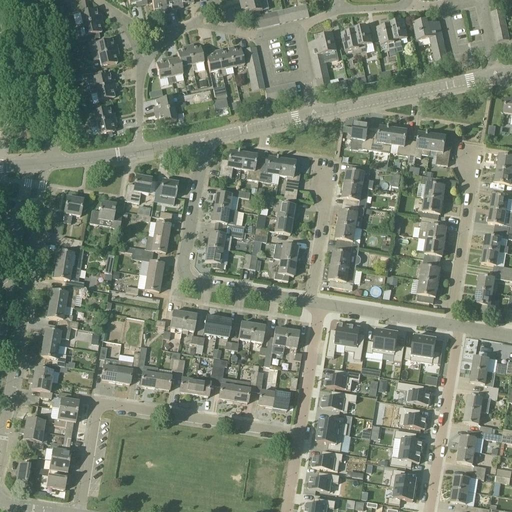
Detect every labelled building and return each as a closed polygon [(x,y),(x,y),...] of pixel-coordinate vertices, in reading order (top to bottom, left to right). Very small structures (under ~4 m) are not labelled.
[(62,0),(50,3),(51,9),(63,6),(62,0)] [(151,0),(152,1),(154,11),(160,10),(160,12),(166,11),(166,9),(163,0),(151,0)] [(163,0),(166,9),(171,7),(172,10),(177,9),(175,0),(163,0)] [(186,0),(175,0),(177,9),(183,7),(182,5),(188,4),(186,0)] [(259,0),(242,4),(243,10),(246,9),(247,15),(254,14),(255,18),(259,17),(261,17),(260,12),(263,12),(260,0),(259,0)] [(87,1),(81,2),(84,13),(89,12),(87,1)] [(81,2),(75,3),(78,15),(80,14),(84,13),(81,2)] [(69,4),(72,16),(78,15),(75,3),(69,4)] [(63,6),(66,18),(72,16),(69,4),(63,6)] [(300,8),(303,20),(309,18),(307,6),(300,8)] [(294,9),(297,21),(303,20),(300,8),(294,9)] [(288,11),(291,22),(297,21),(294,9),(288,11)] [(83,25),(100,22),(99,16),(97,17),(96,11),(89,12),(84,13),(80,14),(83,25)] [(492,20),(504,17),(503,11),(491,13),(492,20)] [(277,13),(279,25),(286,23),(283,12),(277,13)] [(271,15),(273,26),(279,25),(277,13),(271,15)] [(265,16),(267,28),(273,26),(271,15),(265,16)] [(259,17),(262,29),(267,28),(265,16),(261,17),(259,17)] [(256,30),(262,29),(259,17),(255,18),(253,19),(256,30)] [(439,24),(431,25),(430,18),(423,20),(424,23),(413,25),(417,43),(430,40),(442,37),(439,24)] [(95,35),(101,34),(99,28),(102,27),(101,22),(100,22),(83,25),(76,27),(80,43),(96,40),(95,35)] [(389,51),(395,50),(389,22),(381,24),(382,29),(377,30),(381,48),(388,46),(389,51)] [(389,22),(395,50),(396,50),(397,54),(403,53),(402,48),(400,41),(408,40),(404,22),(395,24),(393,24),(392,22),(389,22)] [(505,23),(493,25),(495,31),(506,29),(505,23)] [(354,28),(360,55),(366,54),(365,47),(372,45),(368,28),(357,30),(357,27),(354,28)] [(354,28),(345,30),(346,34),(341,35),(345,53),(352,52),(353,56),(360,55),(354,28)] [(506,29),(495,31),(496,37),(508,35),(506,29)] [(325,64),(338,61),(333,35),(322,38),(321,35),(315,36),(316,43),(309,45),(312,59),(323,56),(325,62),(325,64)] [(508,35),(496,37),(497,44),(509,41),(508,35)] [(431,46),(443,43),(442,37),(430,40),(431,46)] [(92,54),(93,58),(116,52),(115,47),(113,47),(112,41),(96,45),(97,53),(92,54)] [(443,43),(431,46),(433,52),(444,49),(443,43)] [(203,64),(200,48),(194,50),(193,47),(188,49),(193,72),(194,72),(195,74),(206,72),(206,70),(205,70),(203,64)] [(188,49),(182,50),(183,52),(177,53),(178,61),(179,61),(181,69),(188,68),(189,73),(193,72),(188,49)] [(245,57),(256,55),(255,49),(243,51),(245,57)] [(444,49),(433,52),(434,58),(446,55),(444,49)] [(240,51),(234,52),(234,50),(228,51),(228,53),(229,53),(232,69),(244,66),(240,51)] [(115,58),(118,58),(116,52),(93,58),(94,61),(99,60),(101,68),(116,64),(115,58)] [(229,53),(228,53),(223,54),(223,52),(217,53),(222,77),(226,76),(225,70),(232,69),(229,53)] [(222,77),(217,53),(212,55),(212,57),(206,58),(210,74),(217,72),(218,78),(222,77)] [(256,55),(245,57),(246,63),(258,61),(256,55)] [(446,55),(434,58),(435,64),(447,61),(446,55)] [(323,56),(312,59),(313,65),(325,62),(323,56)] [(179,61),(178,61),(173,62),(173,59),(167,61),(172,84),(176,84),(175,78),(183,76),(181,69),(179,61)] [(167,61),(161,62),(162,64),(156,65),(159,81),(167,79),(168,85),(172,84),(167,61)] [(258,61),(246,63),(247,69),(259,67),(258,61)] [(259,67),(247,69),(249,75),(260,73),(259,67)] [(326,68),(314,70),(316,77),(327,74),(326,68)] [(260,73),(249,75),(250,81),(262,78),(260,73)] [(327,74),(316,77),(317,83),(329,80),(328,77),(327,74)] [(113,81),(110,82),(109,76),(93,79),(95,87),(89,88),(90,92),(114,87),(113,81)] [(262,78),(250,81),(251,87),(263,84),(262,78)] [(356,79),(347,81),(349,89),(358,87),(356,79)] [(329,80),(317,83),(318,89),(330,86),(329,80)] [(207,88),(205,81),(198,82),(200,90),(207,88)] [(263,84),(251,87),(252,93),(264,91),(263,84)] [(288,86),(290,98),(297,96),(294,85),(288,86)] [(282,87),(285,99),(290,98),(288,86),(282,87)] [(320,94),(331,92),(331,91),(330,86),(318,89),(320,94)] [(114,87),(90,92),(91,96),(96,95),(98,102),(114,99),(113,93),(115,92),(114,87)] [(276,88),(279,100),(285,99),(282,87),(276,88)] [(270,90),(273,101),(279,100),(276,88),(270,90)] [(223,89),(215,91),(217,97),(224,96),(223,89)] [(270,90),(264,91),(267,103),(273,101),(270,90)] [(180,109),(179,105),(173,107),(171,99),(155,102),(157,108),(154,109),(156,114),(180,109)] [(226,100),(213,103),(215,112),(228,109),(226,100)] [(241,109),(241,108),(239,103),(231,105),(232,106),(229,107),(230,112),(241,109)] [(180,109),(156,114),(157,120),(159,119),(160,125),(176,122),(175,114),(180,113),(180,109)] [(113,115),(110,116),(109,110),(93,113),(95,121),(89,122),(90,126),(114,121),(113,115)] [(114,121),(90,126),(91,130),(97,129),(98,136),(114,133),(113,127),(115,126),(114,121)] [(370,153),(372,140),(366,139),(368,127),(355,125),(350,152),(359,153),(359,151),(370,153)] [(393,131),(389,131),(389,129),(388,129),(388,130),(380,129),(378,141),(372,140),(370,153),(381,155),(382,154),(390,156),(391,148),(393,131)] [(411,146),(405,145),(407,133),(406,133),(393,131),(391,148),(398,149),(397,157),(409,159),(411,146)] [(429,154),(432,137),(428,136),(428,135),(427,135),(426,136),(419,135),(417,147),(411,146),(409,159),(408,166),(415,167),(416,160),(421,161),(421,157),(429,158),(429,154)] [(432,137),(429,154),(437,155),(436,167),(448,168),(450,152),(444,151),(446,139),(445,138),(445,139),(432,137)] [(243,155),(238,155),(239,153),(237,153),(237,154),(229,153),(228,165),(221,164),(219,178),(231,180),(232,169),(240,171),(243,155)] [(243,155),(240,171),(248,172),(247,181),(258,183),(260,170),(254,170),(256,157),(243,155)] [(511,158),(499,157),(499,158),(497,171),(511,172),(511,158)] [(266,172),(260,170),(258,183),(270,185),(271,176),(279,178),(281,162),(277,161),(277,160),(276,160),(268,159),(266,172)] [(297,192),(299,177),(293,176),(295,163),(294,163),(294,164),(281,162),(279,178),(287,179),(285,190),(297,192)] [(368,191),(372,191),(374,183),(368,182),(370,170),(349,166),(348,172),(347,172),(345,186),(343,186),(344,187),(368,190),(368,191)] [(495,184),(494,185),(511,187),(511,172),(497,171),(495,184)] [(141,195),(149,196),(151,180),(136,178),(134,190),(127,189),(124,203),(139,205),(141,195)] [(425,200),(443,203),(443,202),(445,188),(443,188),(444,182),(444,181),(422,179),(421,186),(427,187),(425,200)] [(177,185),(162,182),(160,198),(167,199),(166,205),(173,206),(177,185)] [(346,208),(365,211),(368,191),(368,190),(344,187),(342,200),(347,201),(346,207),(342,207),(346,208)] [(250,195),(220,190),(219,195),(216,195),(213,209),(229,212),(231,198),(249,201),(250,195)] [(274,198),(261,196),(260,203),(273,205),(274,198)] [(511,200),(508,200),(493,197),(490,211),(506,214),(511,214),(511,200)] [(83,201),(82,201),(82,202),(67,199),(63,224),(70,225),(72,217),(80,218),(83,201)] [(436,216),(440,217),(442,203),(443,203),(425,200),(423,214),(418,213),(417,219),(421,220),(438,223),(435,222),(436,216)] [(115,207),(101,205),(100,212),(99,212),(99,214),(92,212),(89,225),(97,227),(98,223),(111,225),(111,230),(119,231),(122,218),(113,217),(115,207)] [(294,208),(279,205),(276,220),(292,222),(294,208)] [(149,218),(151,209),(139,207),(137,215),(149,218)] [(365,211),(346,208),(345,214),(340,213),(338,227),(356,230),(360,231),(363,218),(364,218),(365,211)] [(211,224),(233,227),(232,233),(243,235),(244,228),(235,227),(237,213),(229,212),(213,209),(211,224)] [(503,228),(504,228),(505,220),(511,221),(511,214),(506,214),(490,211),(488,224),(488,225),(503,228)] [(151,218),(139,216),(138,222),(150,224),(151,218)] [(292,222),(276,220),(274,234),(290,237),(292,222)] [(418,240),(427,242),(445,245),(444,244),(447,231),(443,230),(444,224),(438,223),(421,220),(418,240)] [(170,227),(156,225),(153,239),(168,241),(170,227)] [(339,248),(359,252),(359,247),(356,244),(353,243),(356,230),(338,227),(337,227),(338,227),(335,241),(340,242),(339,248)] [(268,232),(256,230),(255,237),(267,239),(268,232)] [(229,253),(230,246),(224,245),(225,237),(209,235),(207,249),(222,252),(229,253)] [(148,238),(147,238),(145,252),(125,248),(124,254),(132,255),(132,256),(148,258),(149,253),(165,255),(168,241),(153,239),(148,238)] [(508,249),(500,248),(501,240),(486,238),(486,239),(484,251),(499,254),(507,255),(508,249)] [(81,251),(82,243),(60,239),(59,247),(71,249),(81,251)] [(423,262),(436,264),(437,258),(442,259),(444,245),(445,245),(427,242),(423,262)] [(298,249),(282,247),(275,245),(273,260),(280,261),(295,264),(298,249)] [(389,248),(382,247),(381,255),(388,256),(389,248)] [(331,268),(355,272),(356,267),(359,266),(360,265),(361,261),(360,259),(358,258),(359,252),(339,248),(338,254),(334,254),(331,268)] [(83,251),(81,251),(71,249),(70,255),(58,253),(55,266),(80,271),(83,251)] [(222,252),(207,249),(204,264),(211,265),(210,270),(222,272),(223,266),(220,265),(222,252)] [(481,266),(494,268),(497,268),(499,254),(484,251),(482,265),(481,265),(481,266)] [(163,266),(149,264),(147,264),(148,258),(132,256),(132,255),(131,261),(141,263),(138,277),(147,278),(161,281),(163,266)] [(251,256),(245,255),(243,270),(249,271),(251,256)] [(251,256),(249,271),(255,272),(256,262),(257,257),(251,256)] [(295,264),(280,261),(278,274),(274,273),(274,281),(288,283),(288,277),(293,278),(293,277),(294,271),(295,264)] [(436,264),(423,262),(420,283),(438,286),(439,286),(439,285),(438,285),(440,271),(435,271),(436,264)] [(80,271),(55,266),(53,280),(65,282),(64,288),(83,291),(84,285),(77,284),(78,279),(80,271)] [(329,288),(352,292),(353,285),(360,286),(362,274),(355,272),(331,268),(329,282),(333,282),(332,288),(329,288)] [(511,270),(499,268),(498,275),(511,277),(511,270)] [(511,277),(498,275),(497,281),(511,283),(511,277)] [(147,278),(144,292),(159,295),(161,281),(147,278)] [(492,295),(495,281),(492,280),(479,278),(479,279),(477,292),(492,295)] [(398,280),(387,279),(386,286),(397,287),(398,280)] [(417,297),(416,303),(433,306),(433,305),(430,305),(431,299),(435,300),(438,286),(420,283),(420,284),(417,297)] [(64,288),(63,295),(51,293),(49,306),(73,310),(74,310),(76,297),(82,298),(83,291),(64,288)] [(391,292),(385,291),(383,301),(389,302),(391,292)] [(492,295),(477,292),(475,305),(474,305),(474,306),(480,307),(478,315),(495,318),(497,310),(490,308),(492,295)] [(78,325),(71,323),(72,318),(71,318),(73,310),(49,306),(47,319),(59,321),(58,328),(70,330),(77,331),(78,325)] [(184,315),(172,313),(169,329),(175,330),(174,339),(180,340),(182,331),(184,315)] [(182,331),(194,333),(196,317),(184,315),(182,331)] [(218,321),(206,319),(203,335),(216,337),(218,321)] [(218,321),(216,337),(228,339),(231,323),(218,321)] [(252,326),(240,324),(238,341),(250,343),(252,326)] [(265,328),(252,326),(250,343),(262,345),(265,328)] [(337,326),(334,346),(345,348),(348,328),(337,326)] [(70,330),(58,328),(57,334),(45,332),(42,345),(59,348),(60,340),(68,341),(70,330)] [(348,328),(345,348),(356,350),(360,329),(348,328)] [(287,332),(275,330),(273,339),(271,351),(266,350),(265,358),(263,368),(269,369),(269,370),(271,355),(283,357),(284,349),(287,332)] [(299,334),(287,332),(284,349),(296,351),(299,334)] [(376,332),(372,353),(383,354),(387,334),(376,332)] [(387,334),(383,354),(395,356),(398,335),(387,334)] [(414,338),(411,359),(422,360),(425,340),(414,338)] [(425,340),(422,360),(433,362),(436,342),(425,340)] [(484,355),(492,356),(493,342),(478,341),(477,357),(484,358),(484,355)] [(56,367),(64,369),(66,357),(57,356),(59,348),(42,345),(40,359),(52,361),(51,367),(56,367)] [(214,351),(214,354),(213,360),(220,361),(221,355),(221,352),(214,351)] [(132,370),(137,371),(140,355),(134,354),(132,365),(118,362),(117,370),(114,384),(129,387),(132,370)] [(172,354),(171,361),(173,361),(171,373),(177,373),(179,362),(180,355),(172,354)] [(487,374),(489,361),(474,358),(472,372),(487,374)] [(219,362),(214,361),(211,379),(216,380),(219,362)] [(216,380),(222,381),(224,369),(226,369),(227,363),(219,362),(216,380)] [(60,369),(64,369),(56,367),(51,367),(45,366),(44,372),(35,370),(33,377),(29,376),(28,380),(51,384),(57,385),(58,374),(60,375),(60,369)] [(114,384),(117,370),(103,368),(101,382),(114,384)] [(157,370),(147,368),(146,375),(142,374),(140,388),(154,391),(156,376),(157,370)] [(261,387),(264,375),(262,375),(263,369),(258,369),(257,374),(256,386),(261,387)] [(327,377),(325,389),(350,392),(352,382),(359,383),(360,376),(334,372),(333,378),(327,377)] [(486,394),(498,396),(498,393),(499,390),(493,389),(495,375),(487,374),(472,372),(470,385),(485,387),(485,388),(487,388),(486,394)] [(168,393),(170,378),(156,376),(154,391),(168,393)] [(193,397),(207,399),(210,381),(197,378),(196,383),(193,397)] [(28,380),(28,384),(32,384),(31,391),(40,393),(39,399),(51,401),(52,394),(50,394),(51,384),(28,380)] [(193,397),(196,383),(182,380),(179,395),(193,397)] [(249,391),(235,389),(236,383),(235,389),(233,403),(247,405),(249,391)] [(397,384),(396,392),(407,394),(405,404),(428,408),(430,397),(423,395),(424,389),(397,384)] [(233,403),(235,389),(234,388),(221,386),(218,401),(233,403)] [(272,410),(274,395),(260,393),(258,407),(272,410)] [(59,411),(82,415),(82,411),(78,410),(79,403),(70,402),(71,396),(59,394),(58,400),(61,401),(59,411)] [(323,399),(322,410),(347,414),(349,404),(356,405),(357,397),(331,394),(330,400),(323,399)] [(490,401),(497,402),(497,399),(498,396),(486,394),(485,401),(468,398),(466,412),(481,414),(488,415),(490,401)] [(286,412),(288,397),(274,395),(272,410),(286,412)] [(399,410),(398,417),(401,417),(399,428),(424,431),(426,420),(419,419),(420,413),(399,410)] [(74,424),(75,424),(76,418),(81,418),(82,415),(59,411),(57,422),(55,421),(54,427),(65,429),(64,437),(71,439),(74,424)] [(481,414),(466,412),(463,425),(479,427),(481,414)] [(44,424),(47,424),(48,418),(36,416),(35,422),(26,421),(25,427),(21,427),(20,430),(43,434),(44,424)] [(318,427),(317,433),(343,437),(343,438),(346,438),(348,427),(344,426),(345,420),(333,418),(332,424),(320,422),(319,427),(318,427)] [(493,430),(481,428),(480,434),(495,437),(496,432),(492,432),(493,430)] [(48,435),(43,434),(20,430),(19,434),(24,435),(23,442),(32,443),(31,449),(34,450),(43,451),(44,445),(46,446),(48,435)] [(317,439),(316,444),(328,446),(327,452),(340,454),(343,438),(343,437),(317,433),(316,439),(317,439)] [(395,433),(394,441),(402,442),(400,451),(421,455),(423,444),(415,443),(416,436),(395,433)] [(479,440),(501,444),(502,438),(495,437),(480,434),(479,440)] [(71,439),(64,437),(63,446),(51,444),(50,450),(52,451),(50,461),(73,465),(74,461),(69,461),(71,454),(69,453),(71,439)] [(459,452),(474,454),(476,441),(461,438),(459,452)] [(511,439),(502,438),(501,444),(499,458),(502,458),(504,445),(511,446),(511,439)] [(391,460),(390,467),(411,471),(412,465),(419,466),(421,455),(400,451),(399,461),(398,461),(391,460)] [(474,454),(459,452),(457,465),(472,467),(474,454)] [(313,458),(312,470),(333,473),(334,463),(342,464),(343,457),(322,453),(321,459),(313,458)] [(73,465),(50,461),(49,472),(49,476),(48,476),(48,478),(71,482),(72,476),(67,475),(68,468),(73,469),(73,465)] [(26,490),(28,478),(30,467),(19,465),(16,484),(23,485),(22,490),(26,490)] [(486,470),(474,468),(473,474),(485,476),(486,470)] [(511,473),(498,471),(496,478),(510,480),(511,473)] [(393,472),(392,478),(396,479),(394,490),(415,493),(416,482),(404,480),(405,474),(393,472)] [(310,480),(309,491),(330,495),(331,484),(338,486),(340,478),(318,475),(317,481),(310,480)] [(65,485),(70,486),(71,482),(48,478),(42,477),(40,488),(52,490),(64,492),(65,485)] [(470,481),(455,478),(453,491),(468,494),(470,481)] [(510,480),(496,478),(495,484),(509,487),(510,480)] [(389,500),(388,506),(400,508),(401,502),(413,504),(415,493),(394,490),(392,500),(389,500)] [(451,505),(455,505),(466,507),(468,494),(453,491),(451,505)] [(306,504),(304,511),(325,511),(326,509),(327,509),(334,510),(335,503),(314,499),(313,505),(306,504)]
